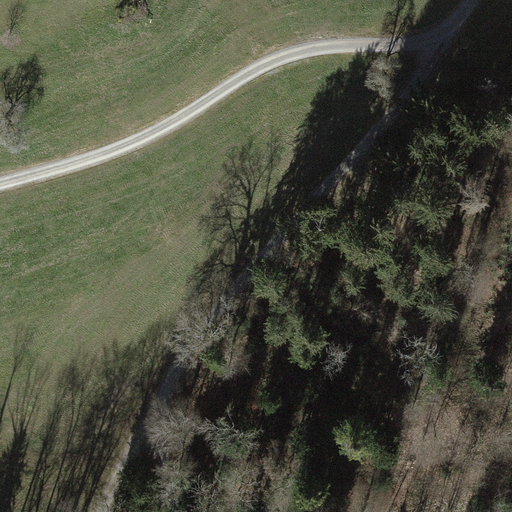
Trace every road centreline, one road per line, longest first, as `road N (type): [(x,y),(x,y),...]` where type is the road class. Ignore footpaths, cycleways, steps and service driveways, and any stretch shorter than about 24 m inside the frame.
road 1 (track): [(446,37),(154,402),(122,456),(103,511)]
road 2 (track): [(466,0),(446,37),(327,46),(252,72),(179,120),(106,152),(0,181)]
